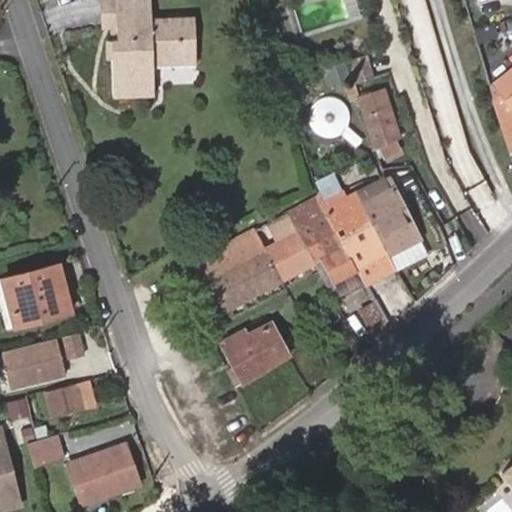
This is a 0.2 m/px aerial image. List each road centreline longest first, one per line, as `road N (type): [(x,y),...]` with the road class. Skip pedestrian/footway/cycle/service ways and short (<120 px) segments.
road 1 (residential): [(206,500),(143,386),(19,0)]
road 2 (tertiary): [(511,248),(373,379),(206,500)]
road 3 (unknown): [(422,0),(450,109),(510,249)]
